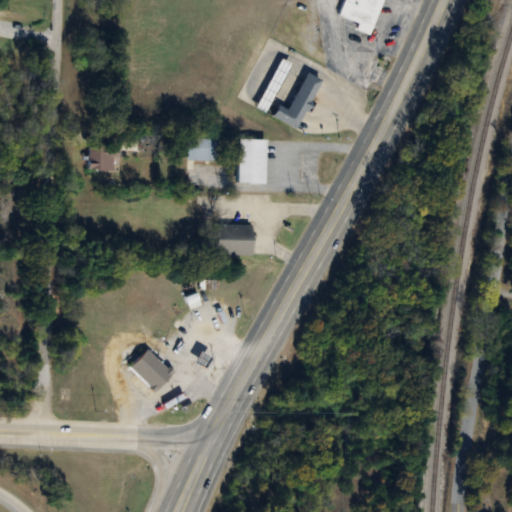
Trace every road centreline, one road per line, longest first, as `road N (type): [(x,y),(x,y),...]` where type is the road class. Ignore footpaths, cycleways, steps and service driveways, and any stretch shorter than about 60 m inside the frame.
road 1 (residential): [(58,0),(43,433)]
road 2 (primary): [(389,117),(209,437)]
road 3 (residential): [(511,166),(458,511)]
road 4 (tertiary): [(209,437),(0,431)]
road 5 (primary): [(442,0),(389,117)]
